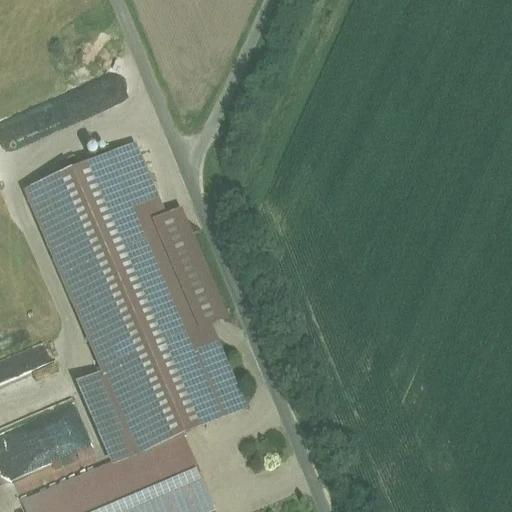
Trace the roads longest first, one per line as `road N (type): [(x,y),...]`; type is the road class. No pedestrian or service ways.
road 1 (unclassified): [(327,511),(191,178)]
road 2 (unclassified): [(191,178),(273,0)]
road 3 (unclassified): [(191,178),(118,0)]
